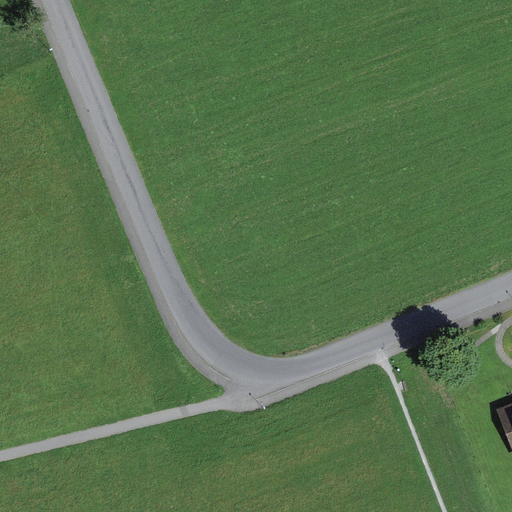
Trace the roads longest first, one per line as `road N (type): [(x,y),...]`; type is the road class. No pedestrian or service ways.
road 1 (residential): [(375,340),(281,373),(245,368),(211,343),(179,296),(56,0)]
road 2 (residential): [(375,340),(511,286)]
